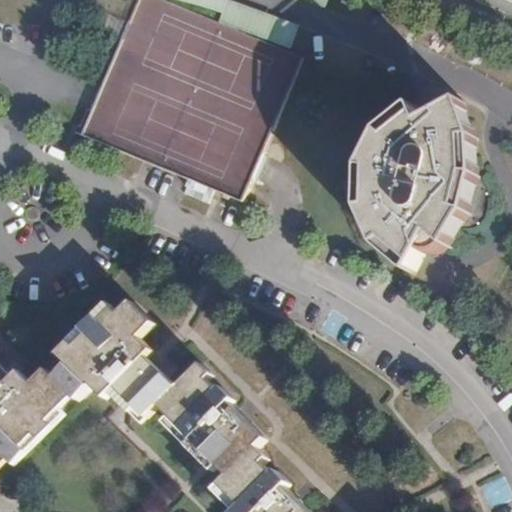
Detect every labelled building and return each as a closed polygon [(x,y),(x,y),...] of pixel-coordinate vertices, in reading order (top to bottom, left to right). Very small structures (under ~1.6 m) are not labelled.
[(244,203),(248,195),(274,133),(305,58),(289,52),(164,0),(140,0),(104,86),(94,110),(83,137),(145,162),(190,181),(185,194),(210,204),(215,191),(221,194),(242,202),(244,203)] [(220,23),(291,49),(299,24),(231,0),(178,0),(223,12),(220,23)] [(458,98),(451,101),(465,137),(468,172),(463,206),(448,233),(443,241),(448,246),(451,243),(453,239),(457,227),(464,220),(467,214),(470,205),(469,200),(470,194),(476,174),(476,166),(473,157),(475,140),(472,130),(464,117),(458,98)] [(465,137),(451,101),(418,122),(375,147),(373,152),(369,159),(366,165),(366,171),(364,176),(364,179),(365,186),(366,204),(367,212),(369,216),(383,243),(386,246),(411,268),(419,252),(430,232),(436,223),(448,233),(463,206),(468,172),(465,137)] [(375,147),(418,122),(410,104),(403,109),(395,118),(383,127),(374,136),(371,149),(362,161),(360,165),(361,187),(362,192),(360,204),(360,209),(370,226),(376,240),(378,246),(383,251),(397,260),(409,270),(411,268),(386,246),(383,243),(369,216),(367,212),(366,204),(365,186),(364,179),(364,176),(366,171),(366,165),(369,159),(373,152),(375,147)] [(443,241),(448,233),(436,223),(430,232),(443,241)] [(442,251),(448,246),(443,241),(430,232),(419,252),(423,254),(429,255),(436,254),(442,251)] [(0,461),(6,456),(11,461),(62,411),(57,405),(70,392),(80,402),(95,387),(107,400),(111,396),(121,387),(129,395),(143,381),(144,382),(158,369),(149,359),(155,353),(142,340),(157,325),(135,303),(123,315),(118,311),(66,362),(71,368),(58,380),(48,370),(44,374),(33,385),(21,372),(14,379),(0,365),(0,461)] [(237,473),(260,450),(268,442),(232,406),(236,402),(222,388),(218,392),(208,382),(213,377),(202,366),(179,389),(167,378),(137,408),(148,419),(166,402),(187,424),(182,429),(201,449),(210,441),(217,448),(218,446),(230,458),(226,462),(237,473)] [(270,461),(260,450),(237,473),(223,486),(244,508),(239,511),(310,511),(288,489),(291,486),(278,473),(275,475),(265,465),(270,461)]
